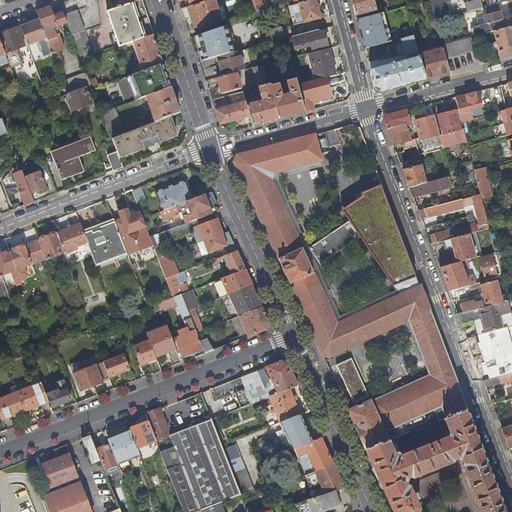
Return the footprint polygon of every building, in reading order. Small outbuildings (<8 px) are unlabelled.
[(118,0),(107,5),(108,14),(120,47),(133,42),(145,37),(133,4),(142,0),(141,0),(118,0)] [(222,20),(215,0),(208,0),(205,1),(190,6),(181,9),(185,20),(191,18),(195,29),(222,20)] [(268,13),(263,0),(252,0),(258,15),(268,13)] [(319,12),(315,0),(313,0),(289,7),(291,14),(301,12),(304,22),(320,18),(319,12)] [(373,0),(352,0),(353,5),(356,14),(376,9),(373,0)] [(430,0),(436,20),(450,16),(446,0),(430,0)] [(467,12),(483,8),(481,0),(475,0),(465,3),(467,12)] [(99,3),(64,15),(67,23),(82,61),(95,57),(85,31),(102,24),(99,3)] [(493,31),(511,25),(511,16),(503,19),(498,4),(485,7),(487,14),(489,23),(486,24),(473,27),(476,35),(493,31)] [(50,8),(38,12),(41,22),(53,54),(63,50),(55,27),(67,23),(64,15),(64,13),(54,17),(52,12),(50,8)] [(359,17),(366,48),(392,42),(385,11),(359,17)] [(27,24),(21,26),(28,45),(38,42),(44,57),(53,54),(41,22),(34,24),(33,22),(27,24)] [(497,45),(501,59),(511,56),(511,25),(493,31),(496,43),(494,43),(495,46),(497,45)] [(198,36),(205,61),(220,56),(233,52),(225,26),(198,36)] [(1,34),(0,34),(0,41),(8,63),(11,69),(23,64),(19,52),(13,54),(12,52),(26,47),(18,28),(10,31),(1,34)] [(272,42),(285,38),(282,28),(265,32),(267,43),(272,42)] [(321,32),(320,29),(291,36),(295,49),(310,45),(311,49),(327,44),(324,32),(321,32)] [(145,37),(133,42),(142,71),(151,68),(163,63),(159,51),(158,47),(153,34),(145,37)] [(414,35),(402,38),(406,54),(379,61),(380,66),(370,69),(375,86),(382,90),(406,84),(426,79),(419,54),(414,35)] [(442,44),(443,48),(446,58),(478,49),(475,36),(442,44)] [(8,63),(0,41),(0,65),(0,66),(3,65),(4,65),(8,63)] [(279,61),(272,42),(267,43),(274,62),(279,61)] [(443,48),(431,51),(438,76),(443,74),(450,72),(446,58),(443,48)] [(331,64),(327,49),(310,53),(317,80),(321,79),(336,75),(334,67),(332,67),(331,64)] [(225,76),(236,73),(246,70),(240,50),(233,52),(220,56),(225,76)] [(431,51),(419,54),(426,79),(431,77),(438,76),(431,51)] [(317,80),(310,53),(306,54),(313,81),(317,80)] [(378,59),(369,62),(370,69),(380,66),(379,61),(378,59)] [(268,84),(263,65),(253,68),(258,87),(268,84)] [(151,68),(142,71),(117,81),(122,96),(136,90),(137,93),(148,88),(147,86),(157,83),(151,68)] [(87,72),(63,81),(68,94),(86,87),(92,85),(87,72)] [(225,76),(217,78),(222,94),(241,88),(236,73),(225,76)] [(293,115),(305,112),(297,85),(296,79),(287,81),(289,90),(291,91),(292,93),(280,96),(280,94),(281,92),(278,84),(270,86),(279,118),(293,115)] [(305,112),(314,109),(312,101),(332,96),(329,84),(323,86),(321,79),(317,80),(313,81),(297,85),(305,112)] [(275,120),(279,118),(270,86),(269,85),(259,88),(264,102),(259,103),(259,102),(248,105),(250,115),(253,125),(266,122),(275,120)] [(68,94),(66,95),(73,111),(92,104),(86,87),(68,94)] [(175,99),(171,87),(146,96),(155,123),(170,116),(180,113),(175,99)] [(217,114),(220,123),(250,115),(248,105),(244,91),(229,95),(232,105),(215,110),(217,114)] [(478,92),(466,95),(467,98),(476,96),(479,108),(482,107),(478,92)] [(466,95),(455,98),(458,110),(461,122),(472,119),(470,110),(479,108),(476,96),(467,98),(466,95)] [(507,123),(511,121),(511,108),(507,110),(502,111),(504,121),(507,120),(507,123)] [(102,114),(112,140),(125,134),(115,109),(102,114)] [(442,135),(439,135),(442,149),(467,143),(465,134),(461,122),(458,110),(437,115),(442,135)] [(411,128),(407,111),(398,113),(388,116),(385,123),(389,135),(393,146),(402,144),(404,150),(416,147),(415,142),(414,140),(411,141),(408,129),(411,128)] [(9,118),(12,128),(17,126),(18,128),(22,127),(21,125),(26,123),(23,113),(9,118)] [(117,152),(119,158),(143,149),(141,143),(158,136),(161,142),(177,136),(170,116),(155,123),(125,134),(112,140),(117,152)] [(439,135),(434,116),(415,121),(420,140),(415,142),(416,147),(418,155),(442,149),(439,135)] [(3,121),(7,131),(10,138),(15,136),(12,128),(9,118),(3,121)] [(503,137),(511,134),(511,121),(507,123),(500,125),(503,137)] [(353,125),(335,130),(363,203),(358,205),(361,214),(388,204),(389,203),(381,184),(360,129),(353,125)] [(322,160),(315,135),(238,155),(234,163),(253,204),(300,306),(322,354),(328,356),(409,320),(430,375),(371,402),(371,401),(348,410),(366,450),(400,436),(395,427),(406,422),(409,429),(427,421),(424,414),(434,409),(439,420),(467,409),(420,286),(336,324),(270,179),(272,174),(322,160)] [(90,137),(71,144),(76,157),(78,156),(79,157),(95,150),(90,137)] [(76,157),(71,144),(56,150),(61,162),(58,163),(57,167),(62,180),(84,172),(79,157),(78,156),(76,157)] [(402,144),(393,146),(396,153),(404,150),(402,144)] [(107,156),(113,172),(123,168),(119,158),(117,152),(107,156)] [(14,176),(25,205),(34,202),(32,196),(31,194),(25,177),(21,167),(17,169),(18,172),(16,173),(14,176)] [(421,167),(403,171),(409,187),(426,183),(421,167)] [(488,167),(474,171),(480,195),(482,200),(492,197),(485,171),(489,170),(488,167)] [(25,177),(31,194),(34,193),(35,194),(38,193),(37,192),(48,187),(47,184),(45,185),(40,172),(25,177)] [(426,183),(409,187),(413,196),(413,197),(451,188),(449,177),(426,183)] [(163,211),(194,200),(187,180),(156,192),(163,211)] [(494,195),(505,193),(505,190),(502,190),(501,187),(492,189),(494,195)] [(141,189),(133,192),(138,204),(146,200),(141,189)] [(215,212),(219,211),(215,201),(211,193),(194,200),(163,211),(161,212),(164,220),(174,216),(175,219),(181,217),(183,216),(186,223),(190,222),(215,212)] [(480,195),(464,199),(421,210),(423,218),(464,208),(474,205),(473,202),(482,200),(480,195)] [(488,224),(482,200),(473,202),(474,205),(480,226),(488,224)] [(143,219),(141,213),(131,217),(128,211),(120,214),(122,220),(115,222),(125,247),(128,254),(128,255),(131,254),(131,255),(134,256),(137,254),(138,252),(137,252),(140,250),(139,249),(153,244),(150,237),(147,229),(143,219)] [(223,234),(215,212),(190,222),(194,230),(198,243),(204,241),(223,234)] [(357,215),(310,250),(321,265),(369,230),(357,215)] [(88,243),(97,265),(115,257),(116,257),(114,252),(125,247),(115,222),(114,219),(83,230),(88,243)] [(194,230),(190,222),(186,223),(161,233),(164,241),(194,230)] [(77,247),(88,243),(83,230),(81,224),(57,233),(65,253),(65,254),(78,249),(77,247)] [(470,234),(471,234),(477,232),(475,224),(431,235),(433,243),(437,242),(443,241),(470,234)] [(158,226),(147,229),(150,237),(160,233),(158,226)] [(408,256),(397,226),(383,231),(395,261),(408,256)] [(231,238),(229,232),(223,234),(204,241),(206,248),(204,249),(205,251),(207,250),(208,253),(234,243),(231,238)] [(483,256),(477,232),(471,234),(470,234),(476,258),(483,256)] [(46,260),(65,253),(57,233),(39,240),(46,259),(46,260)] [(164,241),(161,233),(160,233),(150,237),(153,244),(159,258),(169,254),(164,241)] [(454,264),(466,261),(476,258),(470,234),(443,241),(445,250),(450,249),(454,264)] [(24,246),(32,265),(46,259),(39,240),(24,246)] [(22,269),(32,265),(24,246),(12,251),(13,253),(10,254),(21,282),(23,281),(22,278),(25,277),(22,269)] [(116,257),(115,257),(116,259),(128,254),(125,247),(114,252),(116,257)] [(233,274),(245,269),(241,260),(237,251),(217,259),(219,261),(226,259),(233,274)] [(19,283),(21,282),(10,254),(7,255),(7,253),(0,255),(0,271),(2,277),(11,273),(14,281),(18,280),(19,283)] [(176,275),(169,254),(159,258),(166,278),(176,275)] [(485,278),(496,275),(491,257),(480,260),(485,278)] [(469,268),(466,261),(454,264),(440,268),(445,281),(449,291),(469,286),(476,284),(473,274),(466,276),(463,270),(469,268)] [(234,293),(253,286),(249,276),(245,269),(233,274),(226,277),(232,291),(233,293),(234,293)] [(0,304),(11,300),(2,277),(0,271),(0,304)] [(166,278),(174,297),(182,294),(183,294),(176,275),(166,278)] [(229,292),(232,291),(226,277),(223,278),(229,292)] [(467,312),(508,301),(506,295),(502,296),(497,278),(489,280),(490,283),(481,286),(480,283),(476,284),(469,286),(471,290),(481,287),(484,301),(475,303),(474,301),(465,303),(467,312)] [(239,316),(263,307),(259,298),(253,286),(234,293),(242,310),(237,312),(239,316)] [(189,311),(193,309),(199,307),(192,290),(183,294),(182,294),(189,311)] [(156,302),(163,299),(161,293),(154,296),(156,302)] [(183,356),(203,348),(197,332),(194,324),(189,311),(182,294),(174,297),(159,303),(161,310),(178,304),(187,328),(180,331),(181,336),(175,338),(183,356)] [(510,307),(508,301),(467,312),(458,314),(461,324),(483,318),(486,333),(502,329),(498,314),(511,311),(510,307)] [(239,316),(249,337),(267,329),(270,323),(266,315),(263,307),(239,316)] [(189,311),(194,324),(198,322),(193,309),(189,311)] [(511,325),(502,329),(486,333),(467,338),(471,349),(511,337),(511,325)] [(149,340),(155,357),(176,349),(168,326),(147,335),(149,340)] [(220,339),(222,347),(227,345),(236,341),(233,334),(220,339)] [(140,365),(156,358),(155,357),(149,340),(133,347),(140,365)] [(54,344),(59,358),(66,356),(61,341),(54,344)] [(110,377),(130,370),(124,355),(104,362),(110,377)] [(368,396),(351,358),(336,365),(353,402),(368,396)] [(511,358),(478,367),(483,380),(506,374),(509,373),(511,372),(511,358)] [(290,389),(298,385),(293,373),(288,364),(282,361),(213,388),(217,400),(236,392),(242,407),(270,397),(274,395),(290,389)] [(110,377),(104,362),(74,373),(81,391),(103,382),(102,380),(110,377)] [(506,374),(483,380),(485,387),(507,381),(506,374)] [(18,392),(26,410),(49,401),(42,383),(18,392)] [(47,393),(53,407),(71,400),(67,389),(60,392),(58,389),(47,393)] [(280,422),(301,414),(290,389),(274,395),(270,397),(280,422)] [(0,413),(1,416),(2,419),(26,410),(18,392),(0,398),(0,413)] [(171,436),(160,408),(146,414),(149,421),(157,441),(171,436)] [(506,511),(467,409),(439,420),(400,436),(366,450),(394,511),(420,511),(421,511),(416,501),(419,500),(420,498),(418,495),(418,494),(417,493),(413,494),(410,487),(408,486),(406,482),(408,478),(409,477),(411,477),(413,478),(453,462),(454,460),(457,459),(458,458),(462,460),(464,464),(463,467),(480,511),(506,511)] [(295,448),(313,441),(310,435),(313,434),(308,423),(305,424),(301,414),(280,422),(290,445),(293,444),(295,448)] [(241,495),(233,473),(231,469),(223,449),(222,446),(211,420),(171,436),(178,453),(176,454),(177,457),(173,458),(175,466),(167,469),(179,499),(184,511),(224,511),(221,502),(241,495)] [(149,421),(130,428),(131,430),(138,449),(157,441),(149,421)] [(511,424),(501,428),(507,442),(509,447),(511,446),(511,424)] [(131,430),(109,439),(110,444),(117,460),(118,464),(124,479),(130,476),(128,471),(131,470),(126,456),(139,451),(138,449),(131,430)] [(95,445),(91,435),(83,439),(93,464),(101,461),(97,449),(95,445)] [(328,451),(322,437),(313,441),(295,448),(306,475),(315,472),(334,464),(328,451)] [(117,460),(110,444),(97,449),(101,461),(107,475),(118,471),(116,465),(118,464),(117,460)] [(233,473),(246,468),(236,444),(223,449),(231,469),(233,473)] [(91,511),(69,455),(38,467),(50,495),(45,497),(50,511),(91,511)] [(306,475),(305,476),(311,489),(321,485),(323,491),(317,493),(318,496),(335,491),(345,488),(340,477),(334,464),(315,472),(306,475)] [(255,492),(246,468),(233,473),(241,495),(242,497),(255,492)] [(335,491),(318,496),(295,504),(297,511),(321,511),(340,506),(335,491)] [(263,507),(270,504),(265,492),(258,495),(263,507)]
